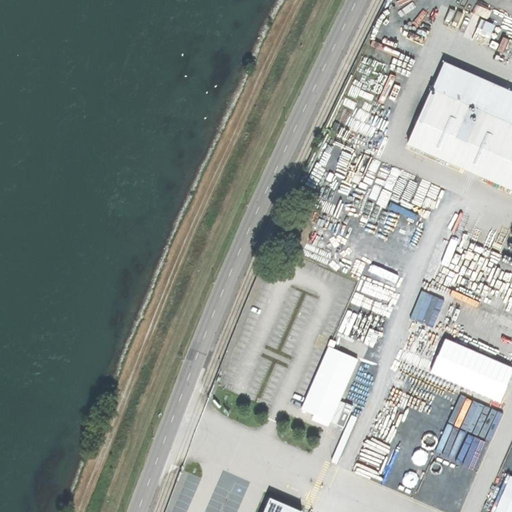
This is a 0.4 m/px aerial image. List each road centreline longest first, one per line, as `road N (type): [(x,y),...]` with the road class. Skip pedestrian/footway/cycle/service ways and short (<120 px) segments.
road 1 (unclassified): [(139,511),(245,237),(360,0)]
road 2 (unknown): [(457,511),(511,403)]
